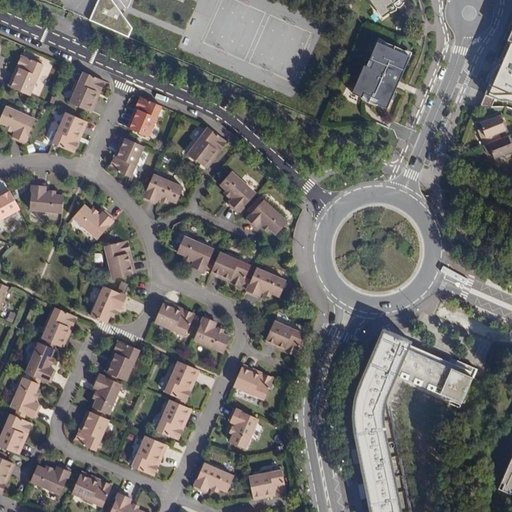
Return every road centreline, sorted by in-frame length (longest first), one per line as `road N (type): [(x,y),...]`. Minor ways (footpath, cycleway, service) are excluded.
road 1 (residential): [(156,269),(237,309),(246,322),(176,495)]
road 2 (residential): [(333,214),(234,122),(129,70)]
road 3 (tertiary): [(357,304),(321,375),(314,409),(330,511)]
road 4 (residential): [(156,269),(163,277),(144,321),(127,335),(100,333),(90,341),(55,421)]
road 5 (tertiary): [(402,200),(469,14)]
road 6 (residential): [(55,421),(60,446),(176,495)]
road 7 (residential): [(129,70),(0,15)]
road 8 (residential): [(88,174),(130,205),(156,269)]
